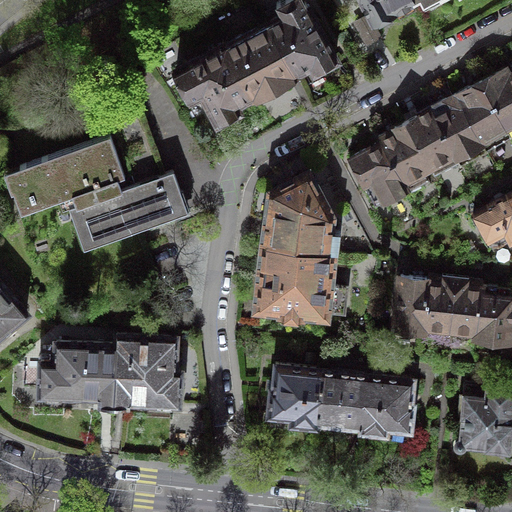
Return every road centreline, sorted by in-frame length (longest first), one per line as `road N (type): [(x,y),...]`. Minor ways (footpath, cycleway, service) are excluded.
road 1 (residential): [(233,502),(209,326),(233,175),(255,150),(511,15)]
road 2 (secondary): [(56,483),(201,499)]
